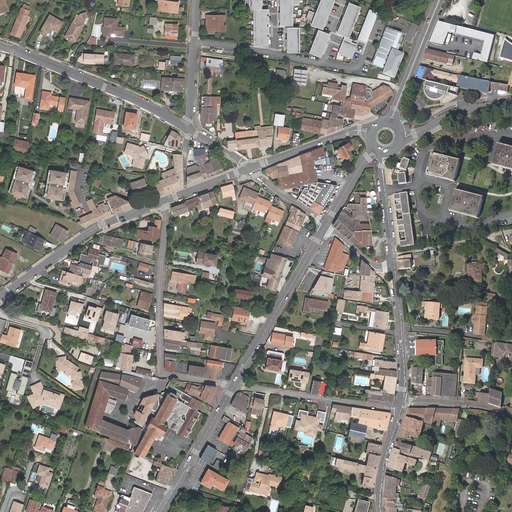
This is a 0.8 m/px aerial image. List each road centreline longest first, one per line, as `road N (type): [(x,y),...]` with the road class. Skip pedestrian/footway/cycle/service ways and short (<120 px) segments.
road 1 (residential): [(234,384),(160,369),(166,199)]
road 2 (residential): [(0,45),(188,127)]
road 3 (unclassified): [(166,199),(83,235),(0,297)]
road 4 (secondary): [(326,224),(234,384)]
road 5 (residential): [(234,384),(397,409)]
road 6 (secondary): [(234,384),(161,511)]
road 7 (residential): [(392,266),(400,399)]
road 8 (secondary): [(439,0),(391,120)]
road 9 (residential): [(195,0),(188,127)]
road 10 (unclassified): [(371,130),(250,167)]
